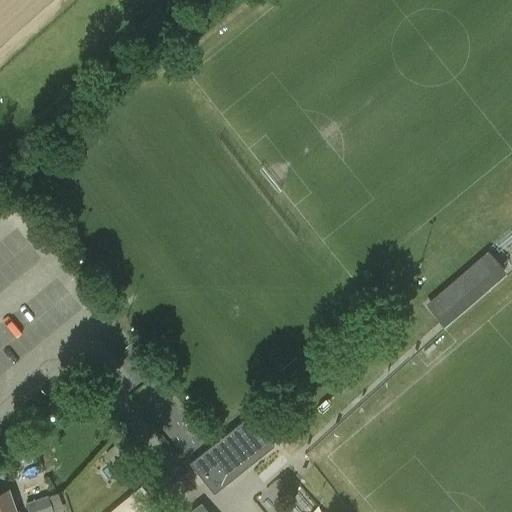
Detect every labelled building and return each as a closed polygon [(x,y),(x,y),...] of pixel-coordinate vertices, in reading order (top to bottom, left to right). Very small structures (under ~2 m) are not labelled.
[(487,250),(425,303),(443,323),(505,270),(487,250)] [(275,445),(251,415),(221,437),(210,446),(190,462),(214,493),(275,445)] [(0,511),(15,511),(7,487),(0,489),(0,511)] [(53,511),(48,495),(26,502),(29,511),(53,511)] [(208,511),(201,502),(188,511),(208,511)]
